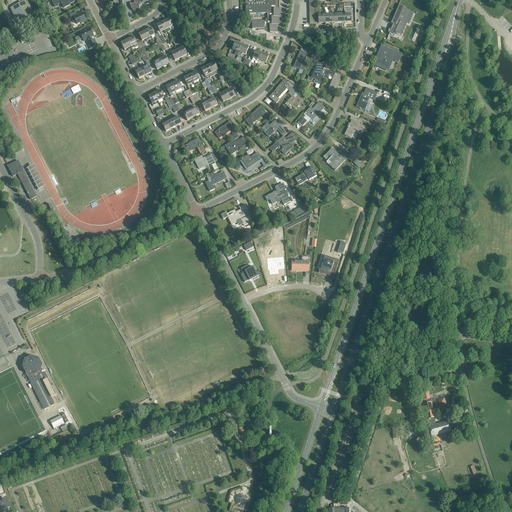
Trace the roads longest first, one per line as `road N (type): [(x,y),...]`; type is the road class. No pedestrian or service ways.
road 1 (secondary): [(333,411),(445,78),(455,12)]
road 2 (secondary): [(455,12),(321,407)]
road 3 (residential): [(41,277),(92,267),(196,211)]
road 4 (residential): [(321,407),(290,394),(241,301)]
